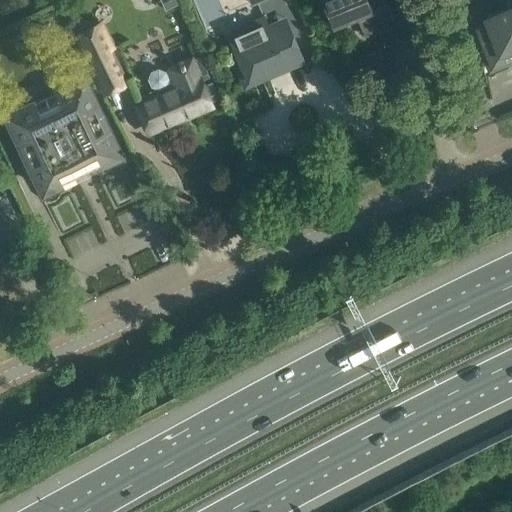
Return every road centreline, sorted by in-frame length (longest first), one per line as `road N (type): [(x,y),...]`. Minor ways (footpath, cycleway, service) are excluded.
road 1 (residential): [(0,381),(511,156)]
road 2 (motorway): [(511,284),(89,511)]
road 3 (motorway): [(229,511),(511,365)]
